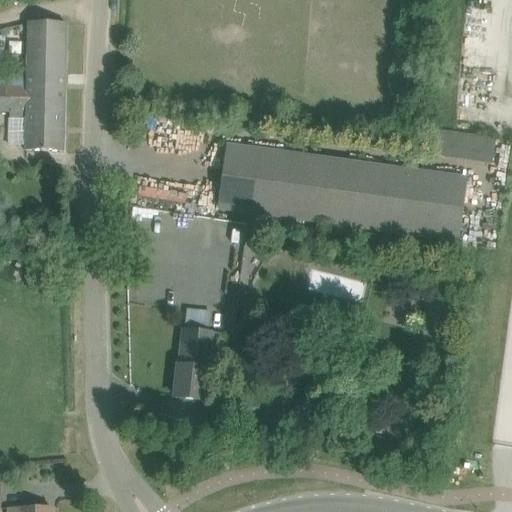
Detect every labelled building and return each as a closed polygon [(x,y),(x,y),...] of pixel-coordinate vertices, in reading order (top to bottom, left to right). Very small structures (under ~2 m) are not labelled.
[(0,111),(9,111),(9,145),(25,145),(25,150),(62,150),(65,22),(27,22),(26,75),(0,74),(0,111)] [(441,157),(498,160),(499,135),(442,132),(441,157)] [(466,180),(228,147),(219,208),(458,241),(466,180)] [(148,175),(203,183),(205,172),(149,164),(148,175)] [(427,311),(420,344),(440,348),(447,315),(446,315),(453,282),(436,278),(433,292),(431,303),(429,311),(427,311)] [(210,334),(204,333),(184,331),(181,366),(179,365),(176,398),(204,401),(205,387),(218,388),(223,335),(210,334)] [(319,367),(374,374),(376,350),(321,343),(319,367)] [(240,419),(239,425),(277,434),(279,428),(283,409),(285,400),(247,391),(245,400),(240,419)] [(315,403),(298,399),(290,441),(306,444),(315,403)] [(326,400),(316,446),(327,448),(337,401),(326,400)]
